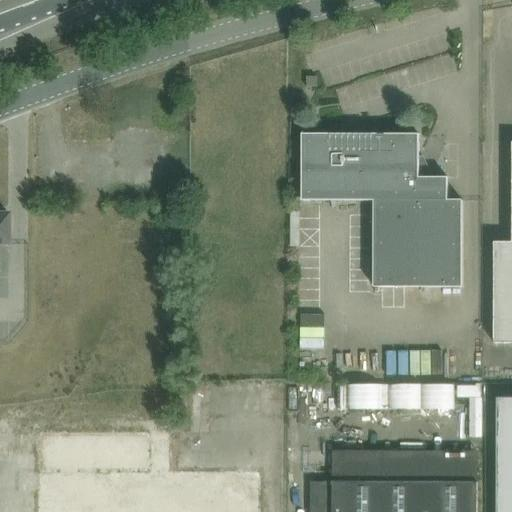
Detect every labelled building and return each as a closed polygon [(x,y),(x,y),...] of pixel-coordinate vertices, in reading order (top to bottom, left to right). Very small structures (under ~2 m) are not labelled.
[(307,78),(307,88),(317,88),(317,78),(307,78)] [(419,178),(419,151),(419,135),(302,135),(302,203),(374,202),(375,289),(463,288),(462,201),(448,201),(448,179),(419,178)] [(511,344),(511,198),(511,244),(494,244),(494,345),(511,344)] [(209,410),(234,411),(235,399),(209,397),(209,410)] [(464,398),(455,397),(453,416),(461,417),(464,398)] [(207,398),(188,398),(188,445),(207,445),(207,398)] [(496,511),(511,511),(511,398),(497,399),(496,511)] [(259,511),(259,473),(170,472),(170,432),(39,433),(38,511),(259,511)] [(333,483),(311,483),(310,511),(477,511),(478,453),(333,452),(333,483)]
